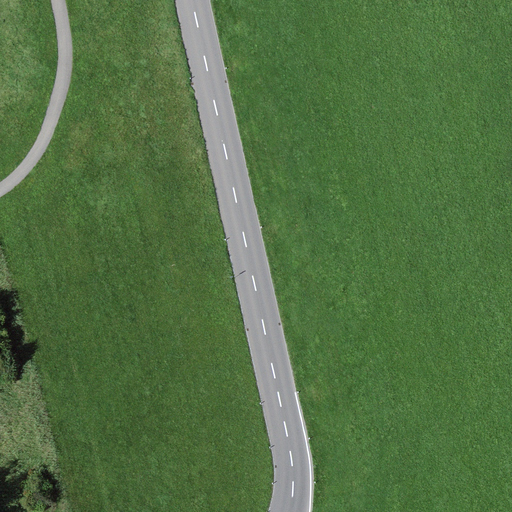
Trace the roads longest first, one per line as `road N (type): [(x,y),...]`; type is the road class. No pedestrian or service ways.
road 1 (secondary): [(291,511),(291,452),(193,0)]
road 2 (track): [(0,191),(31,162),(58,101),(65,44),(58,0)]
